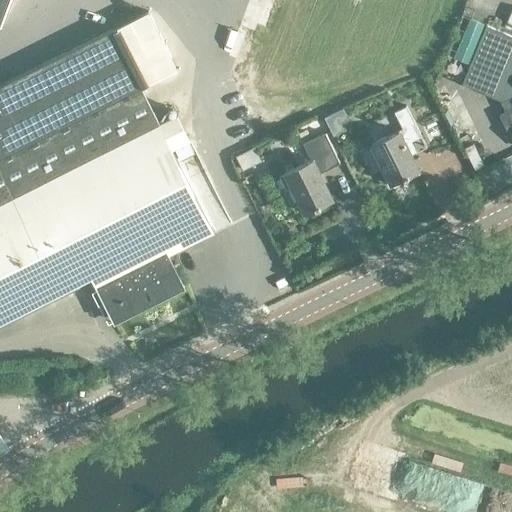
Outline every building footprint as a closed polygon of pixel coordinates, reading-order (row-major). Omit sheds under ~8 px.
[(0,0),(0,21),(2,22),(10,0),(0,0)] [(470,61),(486,21),(470,15),(455,55),(470,61)] [(511,35),(486,24),(462,83),(472,87),(472,88),(501,100),(506,111),(499,115),(506,129),(511,126),(511,35)] [(113,28),(0,84),(0,157),(142,86),(113,28)] [(407,143),(417,138),(421,136),(406,105),(394,111),(403,128),(401,129),(401,128),(371,143),(391,184),(420,169),(407,143)] [(325,114),(332,133),(352,125),(344,106),(325,114)] [(179,115),(0,204),(0,321),(92,275),(101,295),(108,291),(122,317),(137,309),(135,306),(183,282),(174,265),(172,251),(214,229),(172,145),(190,136),(179,115)] [(280,174),(287,188),(291,186),(304,212),(333,199),(320,172),(341,162),(326,132),(305,142),(312,158),(280,174)] [(359,241),(361,253),(376,250),(374,239),(359,241)] [(0,455),(9,450),(0,435),(0,455)]
